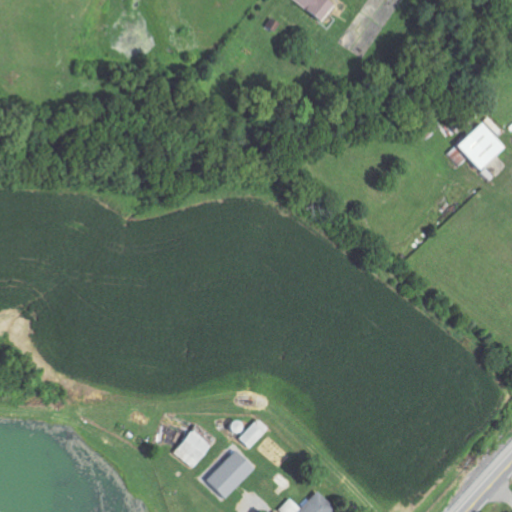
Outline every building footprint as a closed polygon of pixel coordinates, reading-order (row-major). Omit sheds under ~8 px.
[(294,0),(325,23),(339,6),(331,0),(294,0)] [(484,174),(509,149),(486,124),(460,149),(484,174)] [(270,429),(259,419),(241,440),(251,449),(270,429)] [(175,453),(193,469),(218,442),(199,426),(175,453)] [(258,468),(238,449),(208,482),(228,500),(258,468)] [(301,510),(291,499),(280,509),(283,511),(334,511),(338,509),(320,491),(301,510)]
